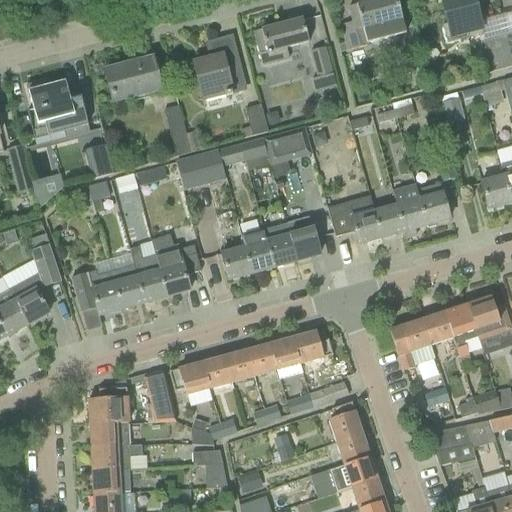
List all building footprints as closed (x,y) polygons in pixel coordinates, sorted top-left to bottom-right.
[(400,20),(401,19),(395,0),(380,0),(348,9),(352,24),(340,27),(347,53),(367,47),(367,45),(405,35),(400,20)] [(437,0),(437,1),(435,1),(436,6),(441,4),(446,26),(441,27),(446,45),(469,39),(468,38),(482,35),(472,0),(437,0)] [(308,45),(306,40),(301,21),(252,34),(262,68),(287,62),(285,51),(308,45)] [(490,74),(511,68),(511,66),(504,36),(481,42),(490,74)] [(243,93),(235,59),(230,40),(208,45),(212,60),(193,65),(203,104),(243,93)] [(314,94),(335,89),(325,49),(309,53),(316,80),(311,81),(314,94)] [(159,93),(156,80),(151,60),(104,73),(113,106),(159,93)] [(511,80),(500,84),(506,105),(507,105),(509,115),(511,113),(511,80)] [(45,82),(25,87),(28,101),(29,100),(32,112),(26,114),(27,117),(29,127),(33,141),(63,133),(65,141),(89,134),(77,91),(76,92),(77,96),(68,99),(64,83),(46,88),(45,82)] [(495,85),(479,90),(481,99),(497,94),(495,85)] [(483,111),(484,111),(479,90),(460,95),(463,104),(480,99),(483,111)] [(457,100),(439,105),(445,127),(463,122),(457,100)] [(249,138),(266,134),(259,107),(242,112),(247,130),(249,138)] [(396,121),(413,118),(411,109),(393,112),(396,121)] [(377,125),(396,121),(393,112),(375,116),(377,125)] [(27,117),(16,120),(21,140),(28,138),(25,128),(29,127),(27,117)] [(350,132),(367,128),(364,119),(348,123),(350,132)] [(181,125),(167,129),(174,159),(188,156),(184,137),(181,125)] [(247,130),(238,132),(241,140),(249,138),(247,130)] [(270,168),(310,158),(303,131),(263,142),(270,168)] [(322,134),(310,137),(313,149),(320,147),(324,141),(322,134)] [(262,142),(239,148),(243,163),(266,157),(262,142)] [(105,147),(83,152),(90,181),(113,175),(105,147)] [(22,148),(7,152),(18,196),(33,192),(22,148)] [(239,148),(218,153),(221,170),(243,163),(239,148)] [(225,182),(221,170),(218,153),(174,164),(181,193),(225,182)] [(442,183),(456,180),(450,154),(437,157),(442,183)] [(511,161),(499,165),(501,175),(509,205),(511,203),(511,161)] [(145,173),(132,177),(134,184),(147,180),(145,173)] [(486,211),(509,205),(501,175),(478,181),(486,211)] [(118,196),(136,191),(132,177),(114,182),(118,196)] [(98,201),(107,199),(103,184),(87,189),(91,203),(92,203),(95,215),(101,213),(98,201)] [(436,225),(448,221),(438,186),(415,192),(425,228),(427,230),(435,228),(436,225)] [(425,228),(415,192),(414,188),(392,194),(396,207),(395,207),(405,240),(415,237),(413,231),(425,228)] [(72,208),(91,203),(87,189),(86,189),(88,194),(70,199),(72,208)] [(357,246),(380,240),(369,198),(326,210),(334,239),(353,233),(357,246)] [(395,207),(373,213),(369,198),(380,240),(402,234),(404,240),(405,240),(395,207)] [(295,263),(318,257),(308,219),(285,225),(295,263)] [(272,270),(295,263),(285,225),(262,232),(272,270)] [(251,276),(272,270),(262,232),(240,238),(244,250),(251,276)] [(45,288),(60,283),(48,247),(29,253),(37,276),(7,293),(26,327),(47,315),(41,304),(49,300),(45,288)] [(195,256),(179,260),(176,249),(153,255),(153,258),(165,300),(189,293),(184,278),(200,273),(195,256)] [(153,258),(140,261),(137,250),(127,252),(131,268),(132,267),(142,306),(165,300),(153,258)] [(227,282),(251,276),(244,250),(220,256),(227,282)] [(120,312),(142,306),(132,267),(131,268),(110,273),(120,312)] [(74,279),(70,280),(80,315),(95,310),(97,318),(120,312),(110,273),(96,277),(94,273),(93,273),(74,279)] [(0,329),(5,339),(26,327),(7,293),(0,296),(0,329)] [(488,299),(467,306),(475,333),(474,334),(476,339),(477,343),(480,351),(482,357),(511,347),(511,339),(510,332),(507,323),(502,307),(492,310),(488,299)] [(467,306),(444,314),(457,350),(455,351),(458,361),(468,358),(463,344),(476,339),(474,334),(475,333),(467,306)] [(455,351),(457,350),(444,314),(422,321),(431,348),(450,341),(457,362),(458,361),(455,351)] [(428,349),(431,348),(422,321),(389,332),(402,372),(414,368),(413,368),(432,362),(428,349)] [(327,342),(317,345),(314,334),(289,341),(296,368),(297,367),(331,358),(327,342)] [(297,367),(296,368),(289,341),(267,347),(274,374),(276,373),(279,382),(300,376),(297,367)] [(251,380),(274,374),(267,347),(244,353),(251,380)] [(230,386),(251,380),(244,353),(222,359),(230,386)] [(207,392),(208,392),(230,386),(222,359),(200,365),(207,392)] [(208,392),(207,392),(200,365),(168,374),(173,393),(182,391),(183,397),(186,397),(189,408),(211,403),(208,392)] [(173,424),(160,372),(145,376),(142,377),(149,407),(145,408),(146,426),(173,424)] [(313,410),(348,398),(343,384),(308,396),(313,410)] [(445,389),(422,396),(426,409),(449,402),(445,389)] [(127,423),(126,413),(125,390),(97,392),(98,402),(87,403),(88,426),(127,423)] [(508,390),(494,393),(495,394),(500,409),(500,412),(511,409),(511,396),(509,397),(508,390)] [(495,411),(500,409),(495,394),(491,395),(470,401),(471,402),(474,414),(475,416),(495,411)] [(290,417),(313,410),(308,396),(285,404),(290,417)] [(471,402),(457,407),(461,419),(474,414),(471,402)] [(333,445),(361,436),(351,405),(332,411),(334,420),(326,423),(333,445)] [(269,425),(280,421),(275,408),(264,412),(266,416),(269,425)] [(269,425),(266,416),(264,412),(250,417),(255,429),(269,425)] [(511,417),(489,423),(493,436),(511,431),(511,417)] [(193,422),(190,430),(191,430),(200,433),(203,434),(205,426),(193,422)] [(224,439),(235,435),(230,422),(219,425),(221,430),(223,438),(224,439)] [(89,448),(128,447),(127,423),(88,426),(89,448)] [(492,436),(493,436),(489,423),(466,428),(473,451),(495,445),(492,436)] [(223,438),(221,430),(219,425),(206,430),(208,436),(211,437),(212,441),(223,438)] [(433,455),(437,466),(438,468),(456,464),(475,458),(473,451),(466,428),(455,430),(436,434),(433,455)] [(191,430),(191,431),(189,430),(190,447),(211,447),(210,444),(224,439),(223,438),(212,441),(211,437),(208,436),(203,434),(200,433),(191,430)] [(341,468),(368,458),(361,436),(333,445),(341,468)] [(140,448),(128,448),(128,447),(89,448),(90,472),(117,471),(129,471),(128,459),(140,458),(140,448)] [(278,466),(293,461),(290,448),(275,452),(278,466)] [(218,453),(191,455),(191,468),(195,468),(220,466),(218,453)] [(341,468),(326,472),(334,494),(348,489),(376,480),(368,458),(341,468)] [(220,466),(195,468),(203,469),(204,491),(225,491),(220,466)] [(127,472),(129,472),(129,471),(117,471),(90,472),(92,495),(119,494),(129,493),(127,472)] [(355,511),(383,502),(376,480),(348,489),(355,511)] [(511,511),(511,503),(510,499),(507,488),(486,494),(491,511),(511,511)] [(491,511),(486,494),(484,494),(482,489),(470,493),(474,509),(465,511),(491,511)] [(176,491),(162,492),(162,504),(176,503),(176,491)] [(92,511),(119,511),(119,494),(92,495),(92,511)] [(268,511),(265,499),(238,507),(239,511),(268,511)] [(386,511),(383,502),(355,511),(386,511)]
